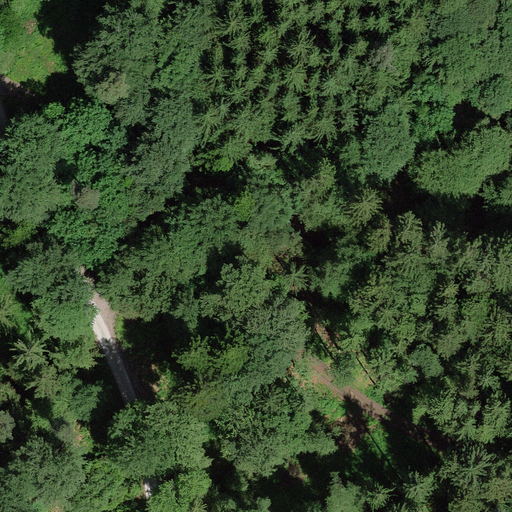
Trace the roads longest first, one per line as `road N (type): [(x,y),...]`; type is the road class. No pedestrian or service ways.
road 1 (track): [(0,82),(97,141),(183,218),(310,362),(350,395),(395,421),(511,464)]
road 2 (track): [(0,116),(125,388),(155,511)]
